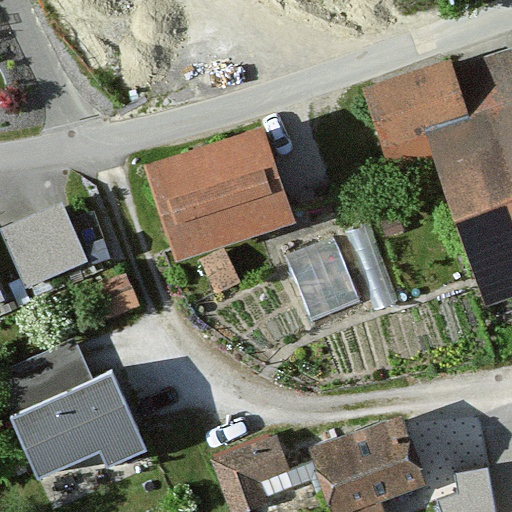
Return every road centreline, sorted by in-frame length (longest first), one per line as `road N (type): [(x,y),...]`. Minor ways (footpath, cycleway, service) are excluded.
road 1 (unknown): [(82,145),(185,360),(205,382),(252,404),(301,414),(511,389)]
road 2 (residential): [(511,12),(226,110),(0,157)]
